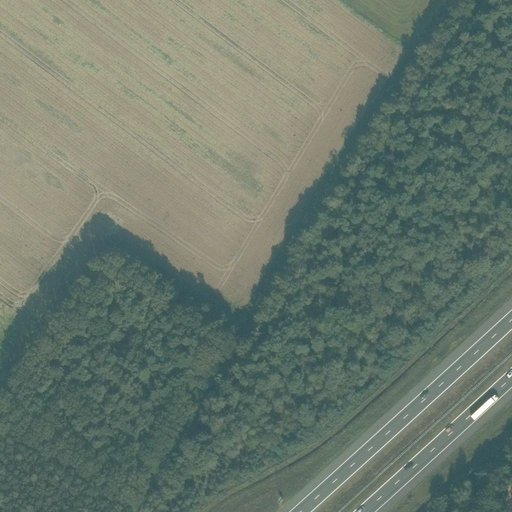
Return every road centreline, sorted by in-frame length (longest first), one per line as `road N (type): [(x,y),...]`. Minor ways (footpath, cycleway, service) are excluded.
road 1 (track): [(453,0),(321,196),(200,408)]
road 2 (motorway): [(511,319),(300,511)]
road 3 (motorway): [(364,511),(511,377)]
road 4 (track): [(200,408),(134,511)]
